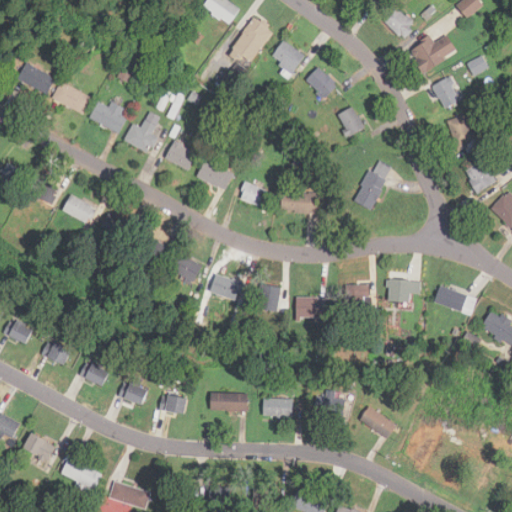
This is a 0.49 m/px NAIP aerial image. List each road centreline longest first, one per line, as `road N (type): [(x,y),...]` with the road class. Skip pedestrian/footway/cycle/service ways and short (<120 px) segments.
road 1 (residential): [(431,241),(453,234),(388,85),(352,42),(296,0),(58,145),(268,251),(431,241)]
road 2 (residential): [(449,511),(345,459),(138,440),(0,368)]
